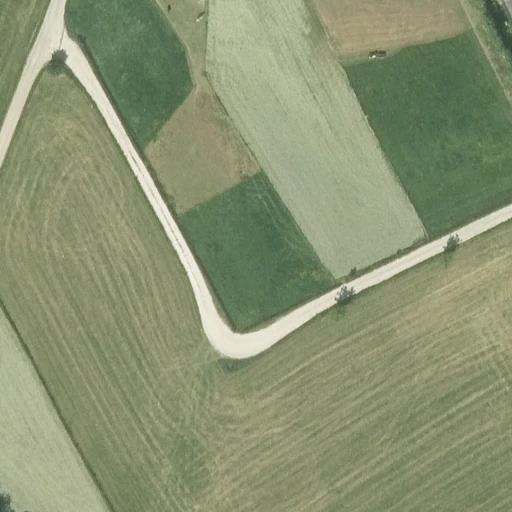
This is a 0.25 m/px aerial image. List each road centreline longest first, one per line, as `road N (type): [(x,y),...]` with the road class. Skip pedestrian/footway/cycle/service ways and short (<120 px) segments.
road 1 (track): [(45,33),(94,91),(187,258),(214,330),(230,346),(250,345),(299,313),(511,210)]
road 2 (unclassified): [(0,148),(58,0)]
